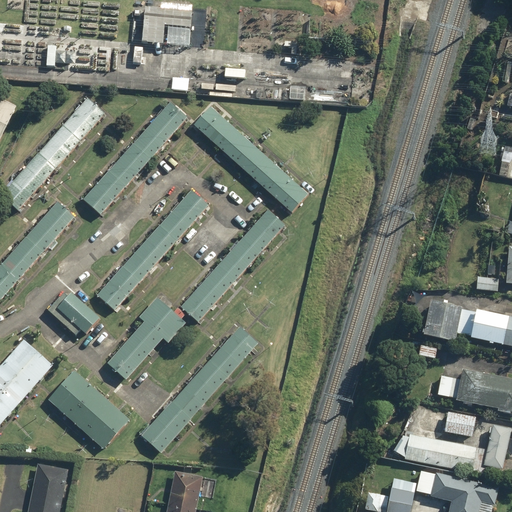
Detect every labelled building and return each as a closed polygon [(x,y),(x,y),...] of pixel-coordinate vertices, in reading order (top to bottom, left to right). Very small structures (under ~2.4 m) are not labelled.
[(146,15),(143,44),(188,47),(191,19),(146,15)] [(56,44),(54,69),(112,74),(115,51),(100,50),(100,48),(56,44)] [(165,51),(164,59),(183,61),(184,53),(165,51)] [(0,195),(0,196),(18,214),(106,118),(88,100),(0,195)] [(0,144),(18,110),(0,100),(0,144)] [(82,202),(100,218),(189,120),(171,104),(82,202)] [(209,108),(193,127),(291,214),(308,196),(209,108)] [(98,295),(115,311),(210,208),(192,192),(98,295)] [(0,265),(0,302),(75,219),(57,203),(0,265)] [(181,309),(199,325),(286,228),(268,212),(181,309)] [(511,222),(506,221),(503,236),(511,237),(511,222)] [(477,278),(476,291),(497,293),(498,280),(477,278)] [(69,289),(47,311),(75,338),(81,332),(85,336),(101,319),(69,289)] [(106,366),(125,383),(163,341),(168,345),(186,325),(181,321),(185,317),(177,310),(174,313),(170,310),(173,306),(163,297),(159,301),(157,299),(139,318),(145,323),(106,366)] [(432,301),(424,336),(456,344),(458,335),(470,338),(470,339),(511,349),(511,317),(477,309),(476,315),(463,312),(463,309),(432,301)] [(141,438),(161,455),(259,346),(240,329),(141,438)] [(0,424),(53,366),(24,340),(23,342),(4,362),(0,366),(0,424)] [(420,347),(419,357),(435,360),(437,351),(420,347)] [(456,399),(455,401),(464,403),(463,406),(471,408),(471,406),(497,412),(496,413),(511,416),(511,380),(464,370),(462,380),(442,376),(437,394),(456,399)] [(74,372),(47,401),(103,451),(129,422),(74,372)] [(449,414),(446,433),(473,438),(476,418),(449,414)] [(503,471),(511,430),(492,426),(484,468),(503,471)] [(404,460),(471,473),(475,449),(409,436),(404,460)] [(38,465),(28,511),(61,511),(70,472),(38,465)] [(421,472),(416,492),(431,496),(430,498),(451,503),(448,511),(479,511),(482,504),(495,507),(500,489),(436,473),(436,476),(421,472)] [(175,473),(166,511),(195,511),(202,479),(175,473)] [(412,511),(415,494),(388,491),(385,511),(412,511)]
